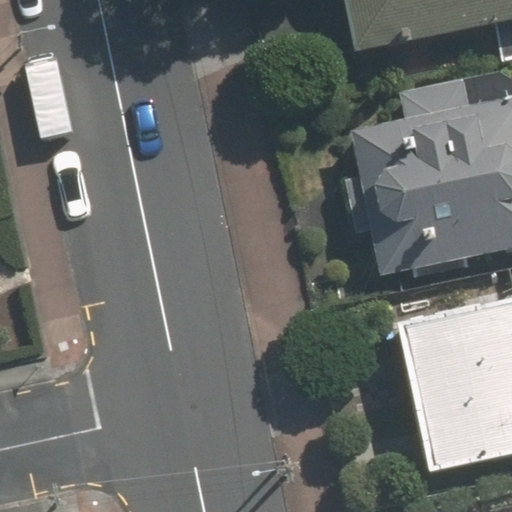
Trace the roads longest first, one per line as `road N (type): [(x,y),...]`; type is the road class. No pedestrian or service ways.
road 1 (secondary): [(100,0),(186,410)]
road 2 (residential): [(186,410),(0,450)]
